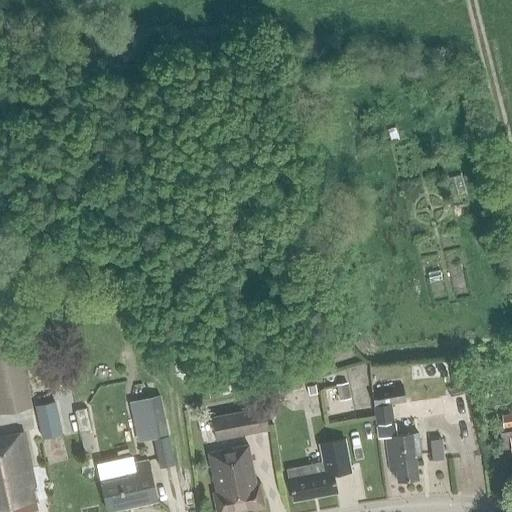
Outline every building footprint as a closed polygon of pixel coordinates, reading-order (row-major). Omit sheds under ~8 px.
[(463,172),(449,176),(455,196),(468,193),(463,172)] [(446,250),(449,263),(463,259),(459,247),(446,250)] [(0,413),(31,407),(18,343),(0,347),(0,413)] [(347,383),(335,385),(339,401),(350,399),(347,383)] [(402,384),(371,388),(373,406),(372,406),(374,426),(375,426),(377,440),(385,438),(390,471),(395,471),(395,483),(418,481),(415,456),(420,456),(418,432),(394,433),(391,404),(405,402),(402,384)] [(145,425),(165,420),(159,395),(140,399),(145,425)] [(267,430),(263,406),(211,416),(215,440),(267,430)] [(90,430),(86,408),(74,410),(79,433),(90,430)] [(511,427),(511,413),(501,415),(503,429),(511,427)] [(0,511),(31,511),(30,503),(37,501),(21,431),(0,435),(0,511)] [(511,431),(499,433),(501,450),(511,449),(511,454),(511,431)] [(175,464),(169,436),(152,439),(158,467),(175,464)] [(337,493),(334,477),(352,473),(345,439),(319,443),(323,463),(286,470),(292,501),(337,493)] [(444,460),(442,439),(428,440),(430,461),(444,460)] [(215,511),(244,511),(264,508),(259,484),(256,484),(248,445),(207,453),(215,492),(212,493),(215,511)] [(107,511),(157,501),(148,459),(126,464),(128,473),(100,479),(107,511)]
